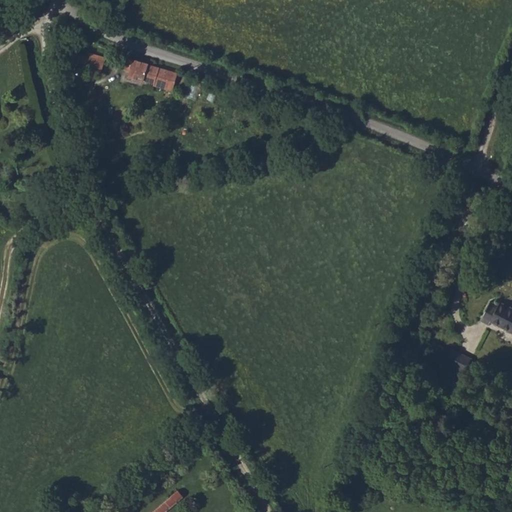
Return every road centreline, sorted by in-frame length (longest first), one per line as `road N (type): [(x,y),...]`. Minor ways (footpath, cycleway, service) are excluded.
road 1 (track): [(265,511),(83,180),(62,130),(41,35)]
road 2 (unclassified): [(476,167),(335,110),(154,52),(86,23),(59,1)]
